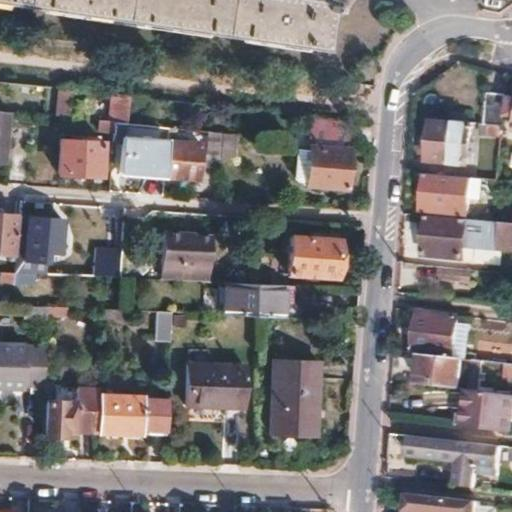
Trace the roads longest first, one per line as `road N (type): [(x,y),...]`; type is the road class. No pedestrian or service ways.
road 1 (residential): [(511,37),(478,29),(441,33),(400,75),(367,490)]
road 2 (track): [(0,61),(393,111)]
road 3 (track): [(0,192),(387,223)]
road 4 (residential): [(0,476),(367,490)]
